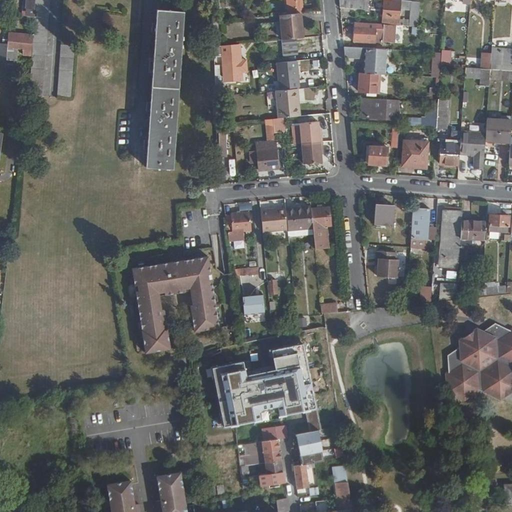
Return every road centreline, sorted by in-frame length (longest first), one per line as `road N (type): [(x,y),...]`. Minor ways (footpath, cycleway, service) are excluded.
road 1 (residential): [(348,183),(329,0)]
road 2 (unknown): [(293,502),(227,494),(207,470),(199,400)]
road 3 (residential): [(511,193),(348,183)]
road 4 (residential): [(348,183),(213,198)]
road 5 (residential): [(360,305),(348,183)]
